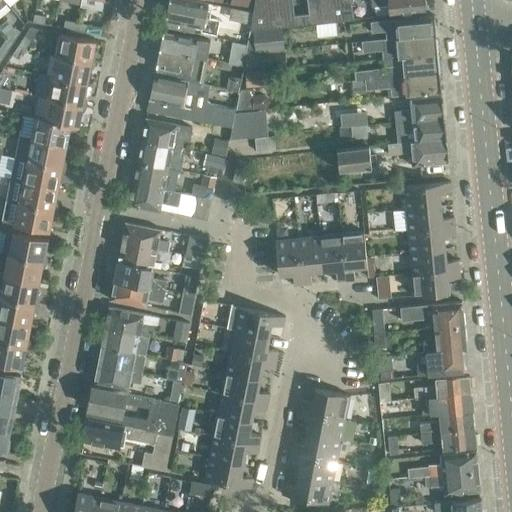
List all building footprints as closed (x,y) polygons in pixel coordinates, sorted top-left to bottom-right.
[(210,3),(193,0),(169,0),(165,19),(167,20),(165,27),(194,33),(196,26),(202,27),(201,30),(216,33),(219,19),(207,17),(210,3)] [(255,0),(251,31),(343,20),(342,3),(352,2),(351,0),(307,0),(309,14),(294,16),(292,0),(255,0)] [(390,15),(425,11),(423,0),(372,0),(373,6),(389,5),(390,15)] [(352,2),(342,3),(343,20),(345,20),(354,19),(352,2)] [(46,16),(34,13),(33,21),(45,24),(46,16)] [(386,38),(436,34),(434,15),(365,22),(366,32),(380,31),(381,38),(386,38)] [(236,27),(248,29),(249,19),(237,17),(236,27)] [(63,27),(75,30),(77,22),(65,20),(63,27)] [(87,32),(88,24),(77,22),(75,30),(87,32)] [(14,26),(7,36),(14,41),(20,31),(14,26)] [(251,31),(249,44),(247,52),(277,51),(275,28),(251,31)] [(201,39),(163,31),(160,48),(204,58),(214,60),(215,53),(199,50),(201,39)] [(60,33),(56,55),(91,62),(96,40),(60,33)] [(25,49),(32,39),(25,34),(19,44),(25,49)] [(386,38),(363,40),(361,41),(362,50),(383,48),(383,58),(386,58),(438,53),(436,34),(386,38)] [(7,36),(0,46),(0,47),(0,58),(1,60),(14,41),(7,36)] [(249,44),(238,41),(234,63),(245,65),(247,52),(249,44)] [(19,59),(25,49),(19,44),(12,54),(19,59)] [(201,76),(204,58),(160,48),(156,66),(201,76)] [(245,65),(244,69),(279,66),(277,51),(247,52),(245,65)] [(355,80),(365,79),(440,72),(438,53),(386,58),(387,68),(380,68),(381,69),(354,71),(355,80)] [(87,83),(91,62),(56,55),(52,76),(87,83)] [(269,82),(268,69),(245,70),(246,84),(269,82)] [(440,72),(365,79),(366,90),(388,88),(389,97),(441,91),(440,72)] [(204,84),(155,74),(150,98),(151,98),(148,110),(194,119),(232,127),(235,111),(235,109),(205,103),(202,96),(204,84)] [(52,76),(47,97),(83,104),(87,83),(52,76)] [(238,90),(241,77),(233,76),(232,79),(229,79),(227,88),(238,90)] [(267,102),(267,98),(262,94),(250,96),(250,88),(240,89),(238,109),(263,107),(267,102)] [(411,110),(396,111),(397,121),(444,116),(442,94),(409,98),(411,110)] [(47,97),(43,118),(71,124),(79,126),(83,104),(47,97)] [(146,118),(142,140),(182,148),(183,140),(189,141),(194,119),(148,110),(146,118)] [(240,111),(235,111),(232,127),(230,136),(230,138),(260,136),(258,110),(252,110),(240,111)] [(349,114),(341,114),(342,126),(350,125),(349,114)] [(71,124),(43,118),(35,116),(31,138),(67,145),(71,124)] [(446,137),(444,116),(397,121),(399,142),(446,137)] [(340,139),(368,136),(367,124),(350,125),(342,126),(338,127),(340,139)] [(19,136),(15,157),(62,166),(67,145),(31,138),(19,136)] [(275,149),(273,136),(254,138),(256,151),(275,149)] [(413,165),(448,161),(446,137),(399,142),(388,143),(389,154),(411,152),(413,165)] [(229,142),(215,139),(212,153),(226,156),(227,148),(229,142)] [(180,155),(182,148),(142,140),(137,161),(169,167),(178,169),(181,170),(184,156),(180,155)] [(340,171),(372,167),(369,146),(337,149),(340,171)] [(0,173),(11,175),(14,155),(1,153),(0,156),(0,173)] [(222,170),(225,158),(208,154),(205,166),(222,170)] [(11,178),(23,180),(58,187),(62,166),(15,157),(11,178)] [(238,159),(232,181),(243,183),(248,162),(238,159)] [(178,169),(169,167),(137,161),(133,182),(171,190),(174,191),(178,169)] [(215,178),(204,175),(202,185),(195,184),(192,195),(211,198),(215,178)] [(7,199),(18,201),(54,208),(58,187),(23,180),(11,178),(7,199)] [(450,181),(404,185),(406,208),(440,205),(439,192),(451,191),(450,181)] [(174,191),(171,190),(133,182),(129,204),(160,211),(162,202),(177,205),(180,192),(174,191)] [(193,217),(207,219),(211,199),(197,196),(193,217)] [(49,230),(54,208),(18,201),(14,223),(49,230)] [(406,208),(408,230),(455,225),(454,216),(442,217),(440,205),(406,208)] [(162,229),(125,222),(121,241),(158,248),(162,229)] [(455,225),(408,230),(410,251),(445,248),(443,235),(455,234),(455,225)] [(367,266),(364,231),(341,233),(345,280),(354,279),(353,267),(367,266)] [(12,232),(8,253),(43,261),(48,239),(12,232)] [(341,233),(319,235),(323,270),(335,269),(337,281),(345,280),(341,233)] [(190,235),(186,253),(202,256),(205,257),(208,239),(209,238),(190,235)] [(298,237),(302,284),(311,283),(310,271),(323,270),(319,235),(298,237)] [(294,285),(302,284),(298,237),(275,240),(279,274),(292,273),(294,285)] [(171,251),(158,248),(121,241),(117,261),(153,268),(155,259),(169,261),(171,251)] [(410,251),(412,273),(459,268),(458,259),(446,260),(445,248),(410,251)] [(39,282),(43,261),(8,253),(4,275),(39,282)] [(186,253),(184,253),(181,265),(200,268),(202,256),(186,253)] [(153,268),(117,261),(114,279),(165,289),(167,279),(152,276),(153,268)] [(448,278),(460,277),(459,268),(412,273),(414,295),(449,292),(448,278)] [(0,295),(35,303),(39,282),(4,275),(0,273),(0,295)] [(186,274),(182,293),(195,295),(198,277),(194,276),(186,274)] [(376,277),(377,285),(390,284),(389,275),(376,277)] [(163,300),(165,289),(114,279),(110,299),(146,306),(148,297),(163,300)] [(178,313),(191,315),(195,295),(182,293),(178,313)] [(0,317),(31,324),(35,303),(0,295),(0,317)] [(435,328),(464,325),(462,302),(433,305),(433,304),(402,306),(403,319),(434,317),(435,328)] [(144,314),(108,306),(105,326),(111,327),(140,333),(148,335),(154,336),(158,316),(144,314)] [(239,306),(234,329),(269,336),(271,323),(283,326),(285,316),(239,306)] [(372,316),(382,315),(382,308),(371,309),(372,316)] [(0,317),(0,339),(27,345),(31,324),(0,317)] [(173,339),(186,341),(189,322),(176,320),(173,339)] [(425,352),(437,351),(466,348),(464,325),(435,328),(436,339),(423,340),(424,352),(425,352)] [(148,335),(140,333),(111,327),(105,326),(101,345),(109,346),(111,347),(137,352),(145,354),(148,335)] [(266,348),(269,336),(234,329),(230,350),(276,359),(278,350),(266,348)] [(392,347),(390,334),(375,336),(376,349),(392,347)] [(0,362),(22,367),(27,345),(0,339),(0,362)] [(145,364),(135,362),(137,352),(101,345),(97,364),(143,374),(145,364)] [(176,360),(178,348),(168,346),(166,358),(176,360)] [(419,375),(469,370),(466,348),(437,351),(425,352),(425,362),(418,362),(419,375)] [(230,350),(226,371),(260,378),(263,366),(274,368),(276,359),(230,350)] [(193,354),(191,363),(200,365),(202,356),(193,354)] [(381,370),(392,369),(391,356),(380,357),(381,370)] [(165,379),(181,382),(185,362),(176,360),(170,359),(165,379)] [(141,384),(143,374),(97,364),(93,383),(129,391),(131,382),(141,384)] [(0,389),(17,393),(21,373),(0,368),(0,389)] [(185,371),(182,384),(189,385),(192,372),(185,371)] [(226,371),(222,392),(268,401),(269,393),(258,390),(260,378),(226,371)] [(414,387),(415,397),(471,392),(469,374),(435,377),(436,385),(414,387)] [(390,400),(388,381),(378,382),(380,401),(390,400)] [(178,403),(181,385),(172,383),(168,401),(178,403)] [(150,408),(146,429),(172,434),(178,403),(168,401),(92,386),(88,408),(120,414),(123,402),(150,408)] [(313,401),(301,399),(299,408),(345,417),(349,395),(315,388),(313,401)] [(0,409),(13,413),(17,393),(0,389),(0,409)] [(266,410),(268,401),(222,392),(217,413),(252,420),(254,408),(266,410)] [(471,392),(415,397),(398,399),(398,409),(438,404),(439,412),(473,409),(471,392)] [(183,407),(179,428),(190,430),(194,409),(183,407)] [(309,419),(307,431),(341,438),(345,417),(299,408),(297,417),(309,419)] [(0,409),(0,430),(9,432),(13,413),(0,409)] [(420,422),(421,432),(474,427),(473,409),(439,412),(440,420),(420,422)] [(217,413),(213,435),(259,444),(261,435),(249,433),(252,420),(217,413)] [(146,429),(86,417),(82,440),(119,447),(121,436),(154,443),(153,452),(145,450),(142,465),(144,465),(165,470),(172,434),(146,429)] [(442,448),(476,445),(474,427),(421,432),(422,442),(442,440),(442,448)] [(0,450),(5,452),(9,432),(0,430),(0,450)] [(304,444),(292,441),(291,450),(336,459),(341,438),(307,431),(304,444)] [(389,453),(398,453),(397,434),(387,435),(389,453)] [(257,453),(259,444),(213,435),(209,456),(243,463),(246,450),(257,453)] [(181,449),(187,450),(189,443),(182,442),(181,449)] [(424,475),(479,470),(477,449),(440,453),(441,463),(428,464),(428,466),(405,468),(406,477),(424,475)] [(332,481),(336,459),(291,450),(289,459),(301,461),(298,473),(332,481)] [(436,451),(407,454),(408,464),(437,461),(436,451)] [(204,478),(214,480),(250,487),(252,477),(241,475),(243,463),(209,456),(204,478)] [(142,465),(132,463),(129,478),(140,480),(144,465),(142,465)] [(481,490),(479,470),(424,475),(424,484),(430,483),(430,485),(443,484),(444,494),(481,490)] [(328,503),(332,481),(298,473),(296,486),(284,483),(282,494),(318,501),(328,503)] [(189,493),(211,498),(213,485),(191,480),(189,493)] [(389,488),(390,506),(400,505),(401,505),(399,487),(389,488)] [(96,511),(100,497),(77,492),(73,511),(96,511)] [(118,511),(121,501),(111,499),(100,497),(96,511),(118,511)] [(482,511),(481,497),(434,502),(435,511),(444,511),(443,511),(482,511)] [(140,511),(142,505),(121,501),(118,511),(140,511)] [(315,511),(324,511),(326,511),(328,503),(318,501),(315,511)]
